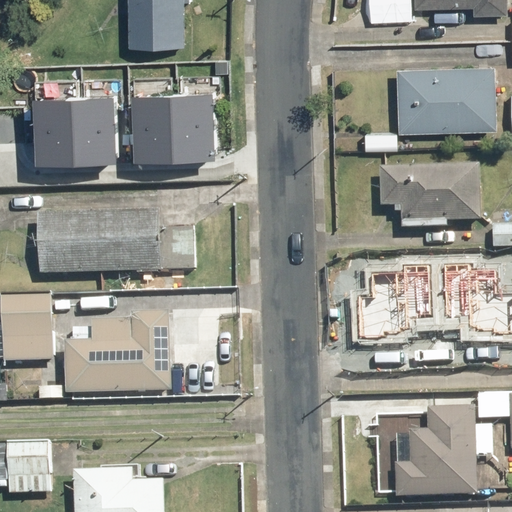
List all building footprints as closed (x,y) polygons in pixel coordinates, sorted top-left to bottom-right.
[(132,0),(131,47),(189,49),(190,0),(132,0)] [(511,0),(419,0),(420,7),(478,7),(478,14),(511,14),(511,0)] [(402,67),(401,131),(501,131),(501,68),(402,67)] [(230,94),(146,94),(147,160),(230,159),(230,94)] [(138,97),(50,98),(50,162),(139,162),(138,97)] [(483,166),(385,166),(384,209),(404,209),(404,229),(453,229),(453,223),(483,223),(483,166)] [(163,211),(48,211),(48,275),(163,276),(163,211)] [(511,224),(497,224),(496,249),(511,249),(511,224)] [(443,264),(444,317),(468,317),(468,331),(511,331),(511,295),(496,295),(496,270),(472,271),(472,264),(443,264)] [(370,274),(371,294),(354,294),(355,342),(415,341),(414,315),(433,314),(432,265),(404,266),(404,273),(370,274)] [(57,361),(56,297),(7,298),(7,296),(0,296),(0,309),(7,310),(7,361),(57,361)] [(70,343),(69,392),(175,392),(175,310),(137,309),(137,343),(70,343)] [(482,495),(479,407),(432,408),(432,431),(412,431),(413,464),(398,465),(399,497),(482,495)] [(56,448),(14,446),(12,493),(54,495),(56,448)] [(138,469),(79,470),(79,511),(168,511),(168,479),(138,480),(138,469)]
